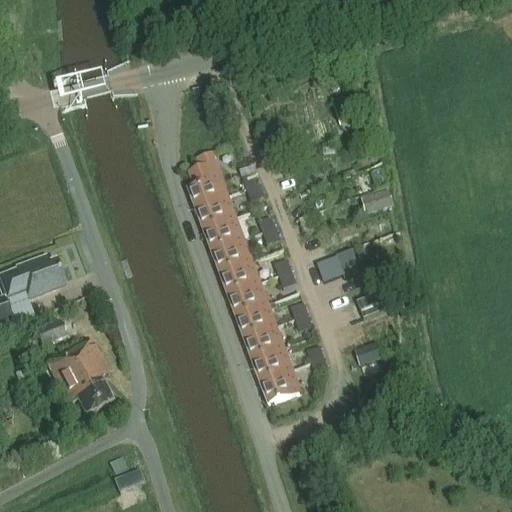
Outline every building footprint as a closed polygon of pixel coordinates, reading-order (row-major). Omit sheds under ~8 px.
[(358,102),(338,109),(345,128),(365,122),(358,102)] [(187,179),(192,192),(187,194),(194,214),(230,200),(214,157),(199,162),(203,172),(187,179)] [(239,175),(242,182),(254,177),(252,170),(239,175)] [(255,178),(242,183),(246,194),(259,189),(255,178)] [(259,189),(246,194),(251,206),(264,201),(259,189)] [(363,203),(367,219),(395,211),(390,194),(363,203)] [(230,200),(194,214),(202,235),(238,222),(230,200)] [(238,222),(202,235),(210,257),(246,244),(238,222)] [(272,222),(259,227),(264,239),(277,234),(272,222)] [(281,246),(277,234),(264,239),(269,251),(281,246)] [(246,244),(210,257),(218,279),(255,265),(246,244)] [(0,284),(7,302),(26,295),(29,303),(59,292),(56,284),(62,282),(55,264),(48,267),(46,260),(17,271),(18,273),(0,279),(0,284)] [(324,287),(344,280),(337,261),(317,268),(324,287)] [(274,268),(279,280),(292,275),(287,263),(274,268)] [(255,265),(218,279),(227,301),(263,287),(255,265)] [(297,288),(292,275),(279,280),(283,292),(297,288)] [(263,287),(227,301),(235,322),(271,309),(263,287)] [(383,296),(353,307),(360,326),(390,315),(383,296)] [(4,301),(0,302),(0,327),(13,322),(4,301)] [(309,319),(305,308),(290,313),(295,325),(309,319)] [(271,309),(235,322),(243,344),(279,330),(271,309)] [(313,332),(309,319),(295,325),(299,337),(313,332)] [(12,324),(0,328),(0,335),(14,330),(12,324)] [(43,350),(68,339),(62,325),(37,336),(43,350)] [(279,330),(243,344),(251,366),(288,352),(279,330)] [(85,421),(112,406),(100,383),(110,378),(92,344),(46,368),(59,392),(61,391),(71,408),(77,405),(85,421)] [(378,347),(356,355),(361,370),(383,363),(378,347)] [(320,351),(307,356),(311,368),(324,363),(320,351)] [(296,374),(288,352),(251,366),(260,388),(296,374)] [(329,375),(324,363),(311,368),(316,380),(329,375)] [(268,410),(304,396),(296,374),(260,388),(268,410)] [(128,472),(125,466),(122,460),(109,467),(113,473),(116,479),(128,472)]
